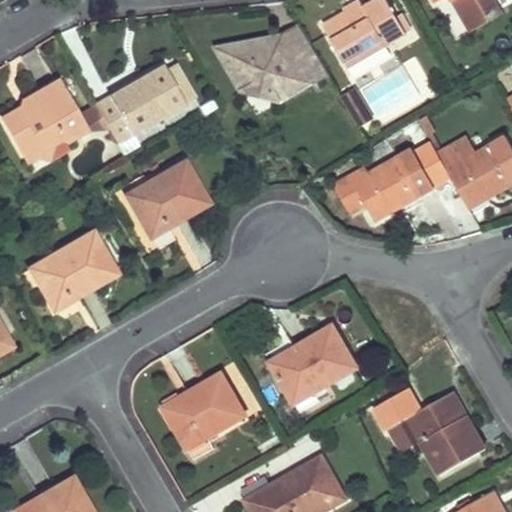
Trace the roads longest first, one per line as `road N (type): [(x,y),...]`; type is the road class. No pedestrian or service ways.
road 1 (residential): [(439,274),(282,249),(83,364)]
road 2 (residential): [(83,364),(164,511)]
road 3 (residential): [(439,274),(511,399)]
